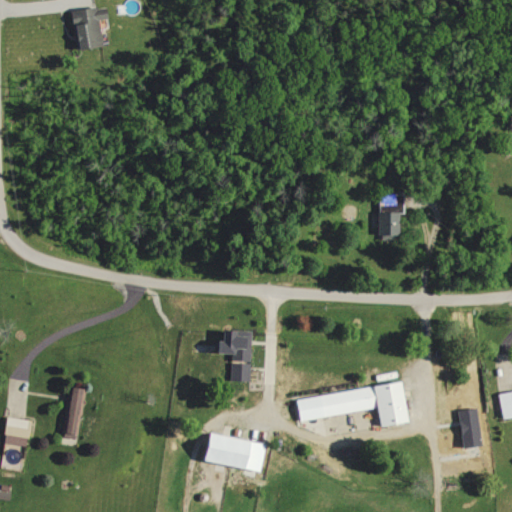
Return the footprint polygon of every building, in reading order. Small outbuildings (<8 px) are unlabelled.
[(72,50),(99,47),(96,21),(105,20),(103,7),(67,11),(72,50)] [(397,237),(396,195),(381,195),(381,213),(373,213),(374,238),(397,237)] [(227,382),(246,382),(247,332),(214,331),(213,349),(207,349),(206,356),(228,356),(227,382)] [(403,424),(397,383),(291,398),(295,421),(373,410),(375,427),(403,424)] [(84,391),(66,389),(60,434),(77,436),(84,391)] [(499,420),(511,417),(511,391),(494,395),(499,420)] [(453,412),(458,449),(480,446),(475,408),(453,412)] [(0,433),(0,434),(25,439),(28,421),(3,417),(0,433)] [(194,463),(255,474),(261,444),(199,433),(194,463)]
